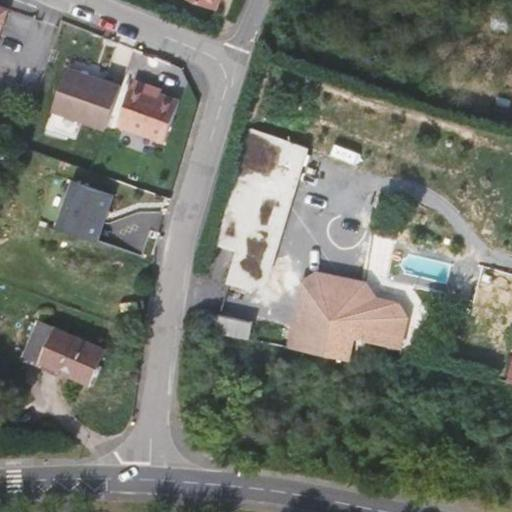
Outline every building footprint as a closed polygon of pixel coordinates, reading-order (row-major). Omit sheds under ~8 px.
[(194,0),(219,9),(222,0),(194,0)] [(123,87),(69,69),(54,111),(108,129),(123,87)] [(152,87),(136,81),(120,127),(167,143),(182,101),(162,95),(151,91),(152,87)] [(254,131),(218,244),(239,251),(230,283),(251,289),(271,278),(310,150),(254,131)] [(76,183),(60,229),(101,243),(117,197),(76,183)] [(357,339),(357,336),(360,323),(309,313),(301,348),(320,352),(321,352),(353,359),(357,339)] [(217,322),(226,324),(228,316),(219,314),(217,322)] [(107,352),(39,321),(34,330),(39,333),(29,356),(93,384),(107,352)] [(224,333),(226,324),(217,322),(215,331),(224,333)] [(366,367),(359,366),(355,379),(361,381),(366,367)] [(452,374),(422,366),(416,389),(446,398),(452,374)]
